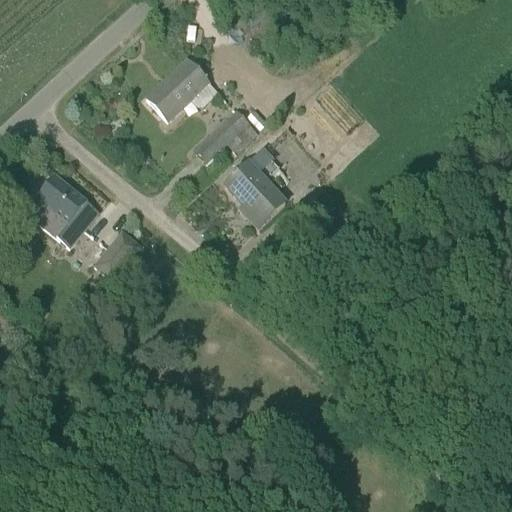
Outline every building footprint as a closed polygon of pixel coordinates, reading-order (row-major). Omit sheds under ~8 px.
[(167,127),(189,106),(208,89),(187,66),(145,104),(167,127)] [(206,169),(227,149),(236,159),(256,139),(235,117),(194,156),(206,169)] [(258,234),(284,210),(247,170),(235,181),(234,180),(231,183),(232,184),(224,191),(244,213),(244,212),(250,218),(247,222),(258,234)] [(25,219),(57,244),(70,255),(85,234),(98,219),(53,182),(25,219)] [(348,276),(371,255),(350,231),(338,242),(290,281),(311,306),(348,276)] [(93,272),(110,288),(127,267),(109,253),(93,272)]
